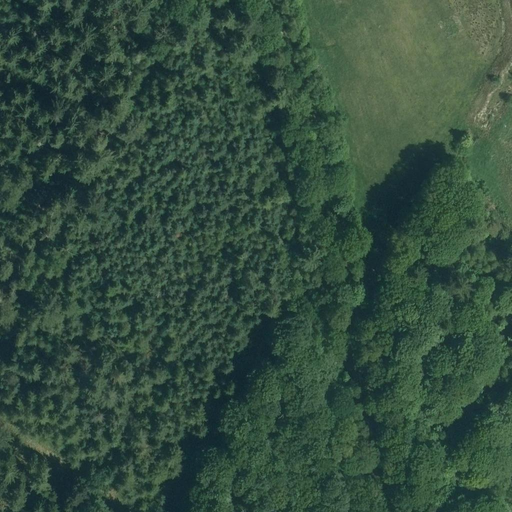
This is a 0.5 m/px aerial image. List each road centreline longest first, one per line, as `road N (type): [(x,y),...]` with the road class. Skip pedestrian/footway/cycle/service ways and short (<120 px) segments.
road 1 (track): [(400,511),(387,491),(307,93),(273,0)]
road 2 (track): [(0,348),(185,0)]
road 3 (track): [(306,271),(169,511)]
road 4 (track): [(138,511),(0,418)]
